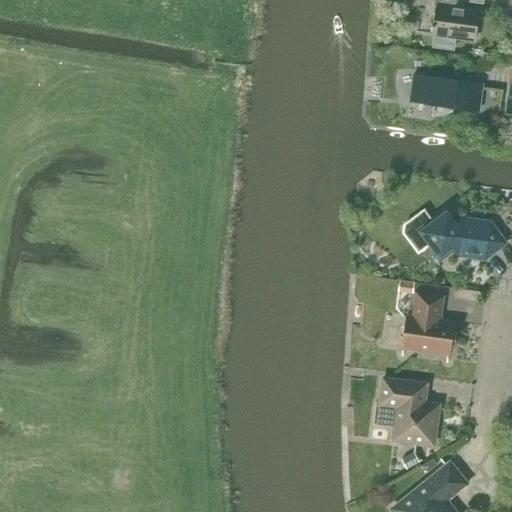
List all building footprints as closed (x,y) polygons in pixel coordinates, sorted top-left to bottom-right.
[(455,37),(475,40),(479,11),(459,8),(460,1),(461,1),(461,0),(433,0),(432,6),(436,7),(433,34),(435,34),(434,46),(453,49),(455,37)] [(432,116),(452,112),(452,110),(453,107),(479,111),(483,84),(414,74),(410,101),(434,104),(432,116)] [(459,255),(485,259),(506,243),(490,222),(465,218),(458,223),(447,209),(432,220),(424,210),(405,224),(404,233),(412,245),(422,237),(440,260),(455,249),(459,255)] [(412,294),(414,282),(399,281),(398,292),(412,294)] [(449,354),(453,322),(440,320),(443,297),(416,293),(413,317),(407,316),(403,348),(449,354)] [(425,398),(427,384),(383,378),(377,425),(394,427),(392,441),(407,443),(407,441),(433,445),(438,405),(428,404),(425,398)] [(422,461),(417,451),(400,459),(405,469),(422,461)] [(421,465),(426,472),(437,464),(432,458),(421,465)] [(448,511),(442,504),(468,483),(450,462),(421,485),(422,486),(394,509),(396,511),(448,511)]
